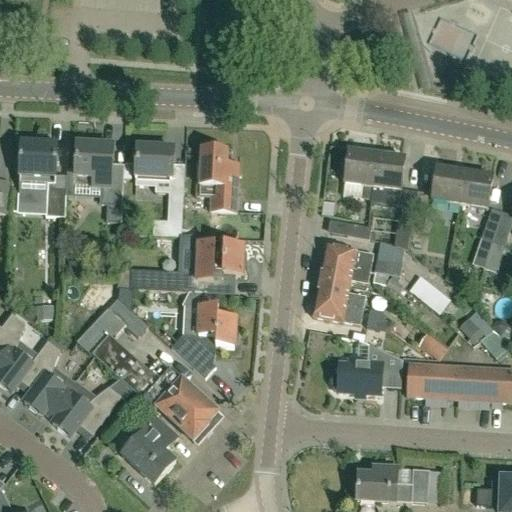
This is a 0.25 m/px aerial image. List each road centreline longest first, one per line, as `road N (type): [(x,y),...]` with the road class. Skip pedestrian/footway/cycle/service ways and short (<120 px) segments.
road 1 (residential): [(306,103),(270,427)]
road 2 (tertiary): [(306,103),(0,88)]
road 3 (residential): [(511,444),(270,427)]
road 4 (tertiary): [(511,141),(306,103)]
road 5 (residential): [(0,432),(85,494),(93,511)]
